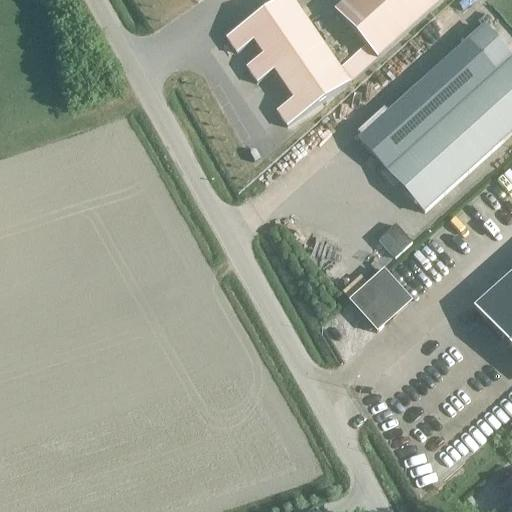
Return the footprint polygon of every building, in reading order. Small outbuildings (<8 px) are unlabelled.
[(252,45),(262,58),(308,27),(289,0),(283,0),(225,40),(236,56),(252,45)] [(376,62),(401,40),(365,0),(349,0),(333,15),(376,62)] [(410,0),(365,0),(401,40),(426,17),(410,0)] [(410,0),(426,17),(445,0),(410,0)] [(273,74),(282,88),(328,57),(308,27),(262,58),(245,70),(256,86),(273,74)] [(387,116),(383,111),(356,136),(360,140),(358,142),(423,215),(511,134),(511,63),(482,30),(387,116)] [(328,57),(282,88),(292,102),(275,114),(286,129),(349,86),(328,57)] [(511,280),(475,313),(511,354),(511,280)] [(350,302),(377,332),(396,316),(368,285),(350,302)] [(511,504),(503,511),(511,511),(511,483),(501,493),(511,504)]
